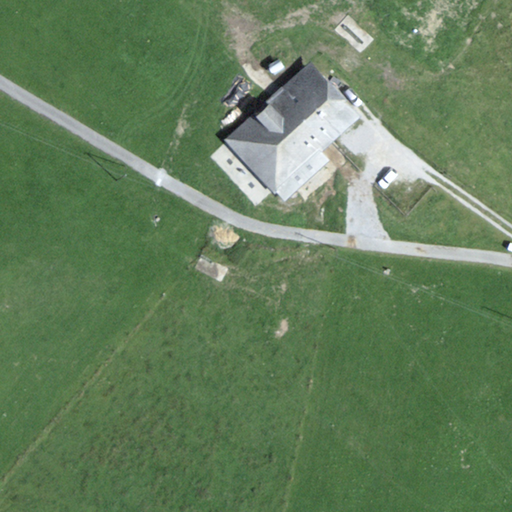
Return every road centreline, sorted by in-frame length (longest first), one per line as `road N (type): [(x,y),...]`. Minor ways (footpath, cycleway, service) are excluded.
road 1 (track): [(511,261),(295,234),(237,218),(0,87)]
road 2 (track): [(366,115),(511,234)]
